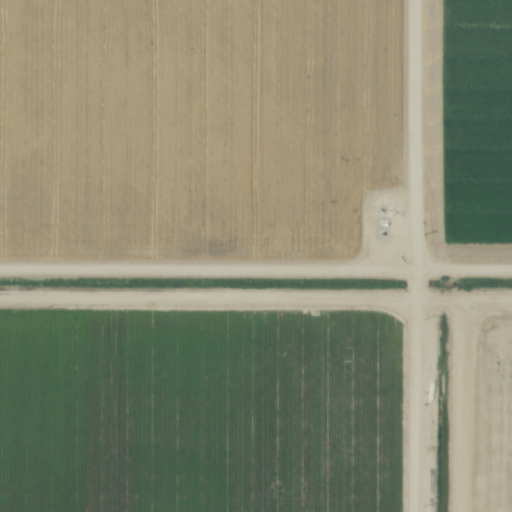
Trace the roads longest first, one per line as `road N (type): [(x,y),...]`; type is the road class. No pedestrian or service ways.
road 1 (residential): [(511,272),(0,269)]
road 2 (residential): [(420,0),(420,511)]
